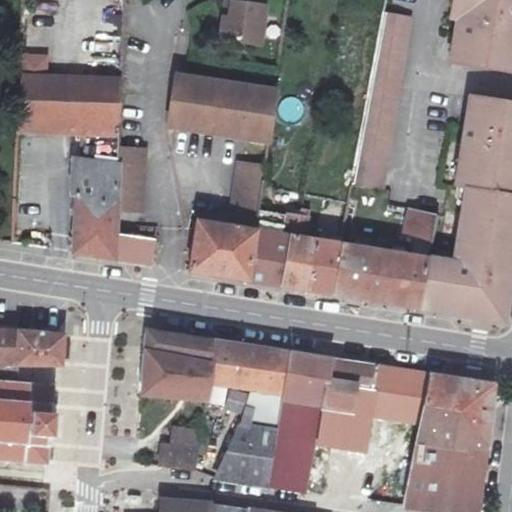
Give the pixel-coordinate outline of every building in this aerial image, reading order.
[(231,0),(232,2),(227,1),(225,17),(219,17),(216,44),(257,50),(263,6),(259,6),(259,0),(231,0)] [(511,74),(511,0),(454,0),(451,18),(457,19),(449,65),(511,74)] [(352,186),(384,192),(415,17),(384,12),(352,186)] [(47,116),(50,72),(22,71),(20,121),(35,122),(36,115),(47,116)] [(123,76),(50,72),(47,116),(36,115),(35,122),(95,124),(120,125),(123,76)] [(268,143),(275,92),(176,77),(170,127),(268,143)] [(430,257),(418,307),(458,315),(504,324),(511,274),(511,101),(472,95),(457,186),(467,187),(455,261),(430,257)] [(115,259),(116,240),(120,125),(95,124),(94,162),(72,158),(74,197),(73,253),(115,259)] [(257,230),(259,211),(262,191),(263,181),(248,179),(236,177),(229,225),(257,230)] [(412,209),(406,236),(434,242),(440,214),(412,209)] [(257,230),(229,225),(197,220),(189,271),(250,281),(257,230)] [(290,235),(257,230),(250,281),(282,286),(290,235)] [(282,286),(333,294),(341,243),(290,235),(282,286)] [(116,240),(115,259),(152,265),(154,246),(116,240)] [(418,307),(430,257),(341,243),(333,294),(418,307)] [(0,362),(59,364),(62,335),(0,329),(0,362)] [(145,330),(143,350),(208,361),(211,340),(145,330)] [(208,361),(206,382),(281,393),(288,353),(211,340),(208,361)] [(204,400),(206,382),(208,361),(143,350),(140,394),(204,400)] [(288,353),(281,393),(275,430),(266,486),(309,492),(322,408),(330,359),(288,353)] [(375,366),(330,359),(322,408),(350,413),(354,387),(371,390),(375,366)] [(424,374),(381,367),(377,393),(356,390),(352,415),(323,410),(317,446),(368,455),(374,418),(415,426),(424,374)] [(429,375),(417,441),(486,452),(493,385),(429,375)] [(0,459),(47,463),(48,436),(53,437),(55,411),(50,411),(52,385),(0,381),(0,459)] [(266,486),(275,430),(240,424),(216,479),(266,486)] [(195,471),(200,430),(174,427),(172,445),(163,444),(160,466),(195,471)] [(478,511),(486,452),(417,441),(404,505),(456,511),(478,511)] [(198,511),(200,503),(161,500),(160,511),(198,511)]
